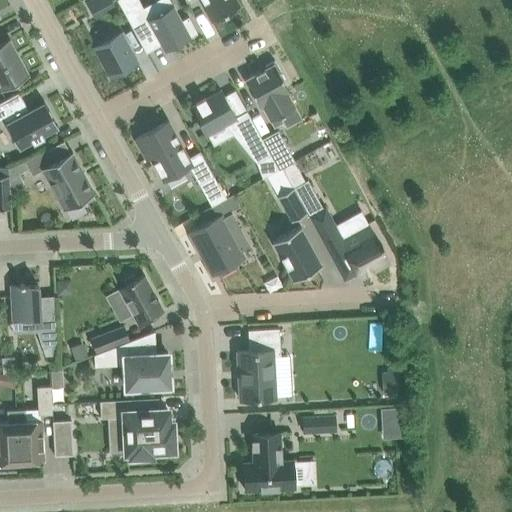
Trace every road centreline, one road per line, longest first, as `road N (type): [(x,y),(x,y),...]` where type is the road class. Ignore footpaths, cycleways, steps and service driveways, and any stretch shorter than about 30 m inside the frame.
road 1 (residential): [(0,499),(211,486),(201,310)]
road 2 (residential): [(201,310),(389,300)]
road 3 (residential): [(261,31),(99,121)]
road 4 (residential): [(0,247),(162,237)]
road 5 (residential): [(99,121),(31,0)]
road 6 (residential): [(162,237),(99,121)]
